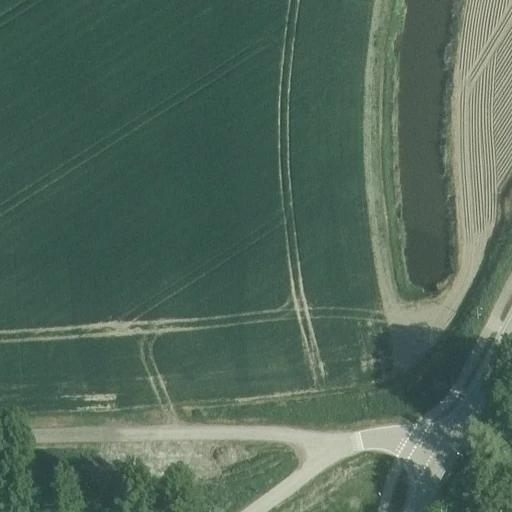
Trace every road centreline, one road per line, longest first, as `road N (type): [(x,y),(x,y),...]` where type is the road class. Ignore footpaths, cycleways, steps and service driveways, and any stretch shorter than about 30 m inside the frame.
road 1 (unclassified): [(337,451),(304,435),(0,434)]
road 2 (tertiary): [(441,453),(507,337)]
